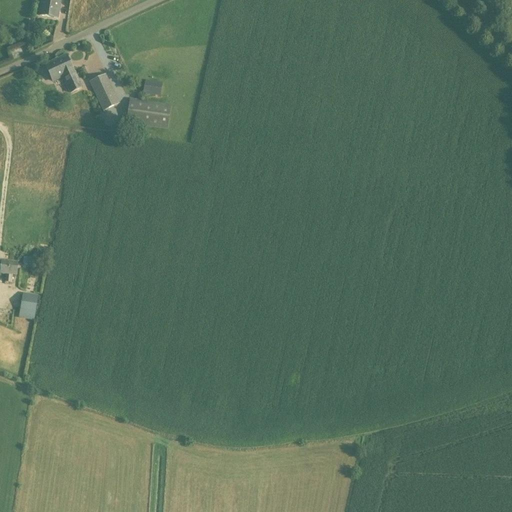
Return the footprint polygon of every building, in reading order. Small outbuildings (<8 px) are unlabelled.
[(58,19),(60,0),(41,0),(39,16),(58,19)] [(82,89),(74,73),(66,56),(45,66),(52,83),(62,78),(70,95),(82,89)] [(105,75),(89,83),(103,112),(119,104),(105,75)] [(161,84),(146,81),(144,94),(159,97),(161,84)] [(170,105),(129,100),(126,125),(167,130),(170,105)] [(23,258),(23,266),(33,267),(34,258),(23,258)] [(0,274),(5,275),(4,283),(11,284),(12,275),(16,276),(18,264),(1,262),(0,274)] [(35,315),(38,296),(22,294),(19,313),(35,315)]
